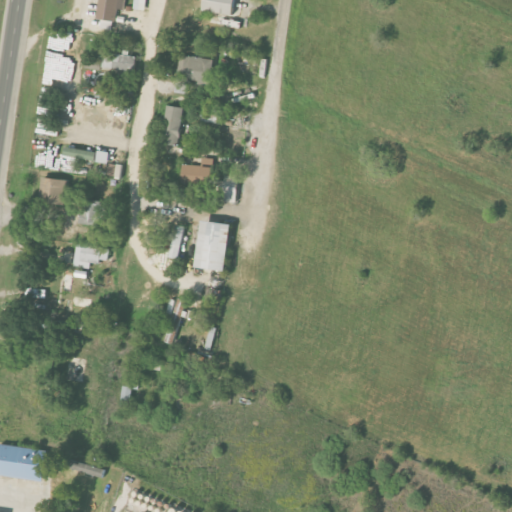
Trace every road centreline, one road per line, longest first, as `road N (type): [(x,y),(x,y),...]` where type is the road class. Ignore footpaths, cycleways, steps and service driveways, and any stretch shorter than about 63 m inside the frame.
road 1 (residential): [(161,0),(130,231),(141,261),(162,278),(219,286),(244,277)]
road 2 (residential): [(244,277),(286,0)]
road 3 (primary): [(0,147),(22,0)]
